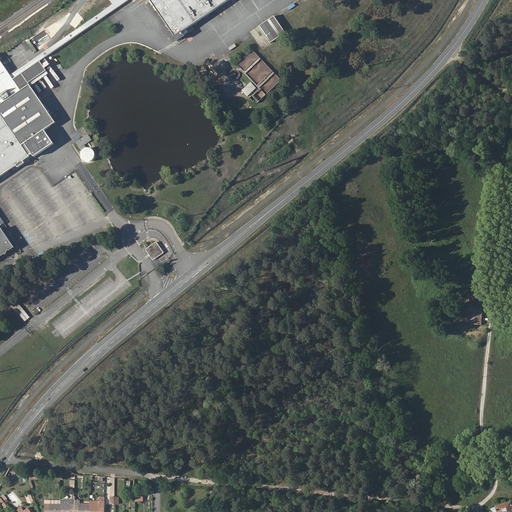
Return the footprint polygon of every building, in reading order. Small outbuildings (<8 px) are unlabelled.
[(33,153),(35,156),(55,143),(46,129),(57,122),(30,82),(47,70),(41,60),(64,44),(99,21),(125,3),(129,0),(149,0),(151,1),(175,37),(174,38),(176,42),(186,36),(183,32),(199,21),(228,0),(110,0),(113,4),(57,42),(10,74),(0,59),(0,258),(2,257),(6,254),(7,254),(10,249),(11,250),(16,247),(3,228),(0,229),(0,176),(18,165),(19,167),(25,162),(24,160),(31,156),(30,155),(33,153)] [(270,43),(285,33),(274,16),(259,27),(270,43)] [(34,52),(36,50),(30,40),(27,42),(34,52)] [(258,103),(281,81),(253,50),(236,66),(237,67),(238,66),(240,68),(239,68),(238,68),(237,68),(236,68),(235,68),(234,68),(233,69),(232,70),(231,71),(231,73),(231,74),(231,75),(232,76),(233,77),(234,78),(235,78),(237,78),(238,78),(239,77),(240,76),(241,75),(241,74),(241,73),(241,71),(240,70),(241,69),(259,88),(249,98),(252,101),(254,99),(258,103)] [(256,88),(251,83),(243,91),(247,96),(256,88)] [(84,144),(83,142),(91,137),(88,132),(75,141),(79,147),(84,144)] [(87,163),(96,157),(86,143),(81,146),(82,148),(79,151),(87,163)] [(164,253),(157,242),(146,249),(153,260),(164,253)] [(481,325),(482,309),(483,296),(465,295),(464,310),(467,310),(466,323),(481,325)] [(17,299),(12,303),(25,321),(30,317),(17,299)] [(76,480),(71,479),(70,487),(81,487),(82,477),(77,477),(76,480)] [(104,511),(105,499),(105,497),(99,497),(99,501),(100,501),(100,504),(90,504),(89,511),(104,511)] [(74,511),(75,501),(75,499),(60,499),(60,500),(60,511),(74,511)] [(60,511),(60,500),(50,500),(50,501),(45,501),(45,511),(60,511)] [(89,511),(90,504),(79,504),(79,501),(75,501),(74,511),(89,511)] [(511,511),(511,502),(511,501),(495,506),(496,507),(491,508),(491,511),(511,511)]
